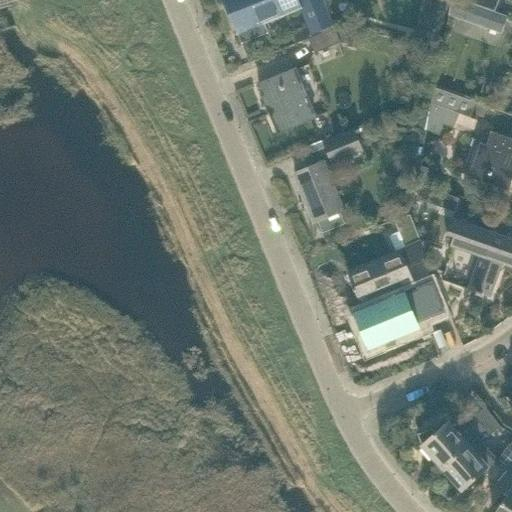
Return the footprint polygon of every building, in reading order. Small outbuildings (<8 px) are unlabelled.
[(224,0),(242,43),(268,32),(264,21),(310,3),(314,14),(306,18),(308,24),(284,34),(289,46),(309,38),(322,33),(322,31),(335,25),(326,5),(324,0),(224,0)] [(503,33),(508,16),(462,0),(453,0),(449,14),(503,33)] [(314,53),(341,42),(335,28),(322,33),(309,38),(314,53)] [(448,91),(467,36),(453,31),(434,86),(437,87),(448,91)] [(357,48),(360,36),(351,34),(348,46),(357,48)] [(302,84),(298,85),(292,70),(259,84),(267,104),(277,100),(281,111),(275,113),(282,130),(315,116),(302,84)] [(464,97),(448,91),(437,87),(428,130),(440,134),(445,119),(455,123),(460,112),(470,115),(475,102),(464,98),(464,97)] [(511,139),(490,132),(489,133),(492,134),(488,146),(481,144),(471,175),(508,188),(511,175),(511,139)] [(324,162),(324,161),(357,148),(353,137),(319,151),(324,162)] [(315,221),(344,210),(324,161),(324,162),(295,173),(315,221)] [(406,246),(421,240),(410,214),(395,220),(406,246)] [(511,266),(511,238),(453,218),(448,233),(449,234),(448,238),(453,239),(451,245),(481,255),(469,289),(477,292),(476,293),(482,296),(483,294),(491,296),(502,263),(511,266)] [(361,301),(412,280),(407,267),(429,258),(421,240),(406,246),(400,251),(349,272),(361,301)] [(490,434),(501,425),(486,406),(475,415),(478,419),(460,434),(449,421),(436,433),(432,428),(423,432),(422,444),(422,445),(442,467),(469,444),(486,429),(490,434)] [(509,468),(511,464),(511,441),(498,459),(509,468)] [(462,490),(488,466),(469,444),(442,467),(462,490)] [(511,511),(511,487),(496,511),(511,511)]
